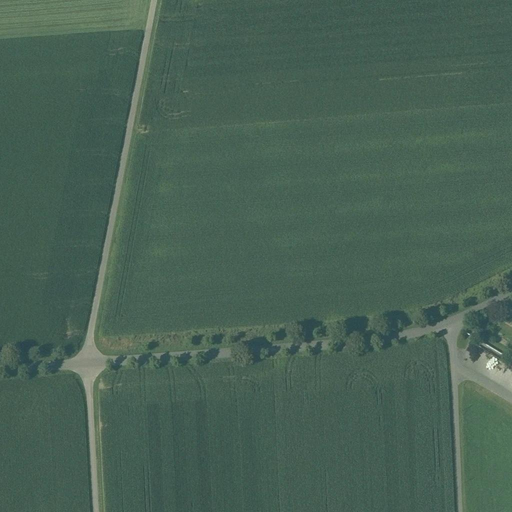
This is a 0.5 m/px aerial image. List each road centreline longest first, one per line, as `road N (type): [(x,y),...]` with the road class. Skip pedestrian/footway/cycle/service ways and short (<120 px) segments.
road 1 (unclassified): [(454,317),(374,334),(86,365)]
road 2 (unclassified): [(86,365),(153,0)]
road 3 (unclassified): [(460,511),(454,317)]
road 4 (unclassified): [(96,511),(86,365)]
